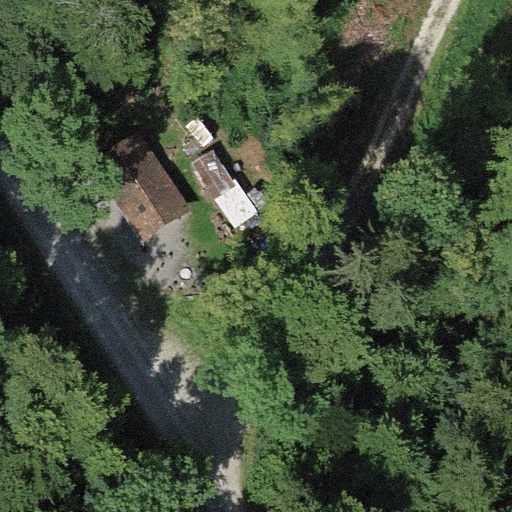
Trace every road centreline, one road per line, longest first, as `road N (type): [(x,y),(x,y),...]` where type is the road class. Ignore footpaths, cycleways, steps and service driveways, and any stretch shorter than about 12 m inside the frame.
road 1 (track): [(205,478),(371,185),(440,0)]
road 2 (track): [(226,511),(0,161)]
